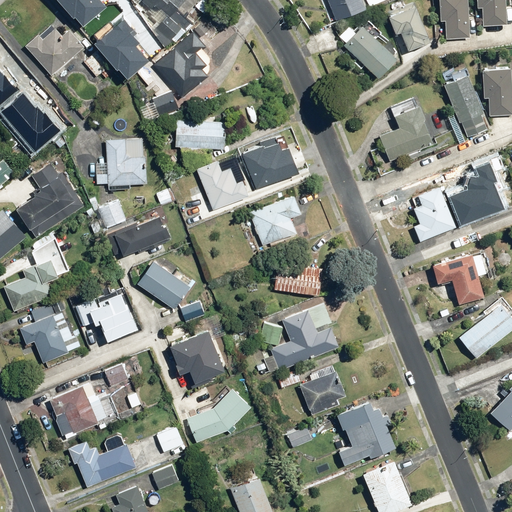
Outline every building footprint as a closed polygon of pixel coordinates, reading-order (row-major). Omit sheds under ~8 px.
[(94,33),(111,11),(118,21),(131,12),(122,0),(63,0),(58,7),(94,33)] [(154,27),(173,42),(183,30),(167,16),(181,0),(130,0),(157,23),(154,27)] [(361,0),(324,0),(334,20),(364,7),(361,0)] [(443,39),(467,37),(463,0),(434,0),(436,20),(441,19),(443,39)] [(505,24),(502,0),(472,0),(473,7),(478,7),(480,26),(505,24)] [(425,34),(412,1),(383,12),(391,33),(395,31),(403,50),(420,43),(417,37),(425,34)] [(200,21),(192,28),(199,37),(207,30),(200,21)] [(34,33),(21,44),(49,75),(53,72),(57,76),(65,69),(61,65),(82,46),(66,28),(59,34),(50,24),(37,36),(34,33)] [(359,25),(340,45),(374,78),(393,58),(359,25)] [(190,29),(150,64),(179,98),(206,75),(209,69),(207,63),(209,61),(208,58),(201,50),(205,47),(190,29)] [(113,31),(100,30),(99,42),(112,43),(113,31)] [(131,40),(124,35),(110,52),(113,54),(106,62),(110,65),(114,61),(122,67),(136,48),(129,43),(131,40)] [(111,71),(94,51),(82,61),(95,77),(99,73),(104,78),(111,71)] [(511,115),(511,76),(511,68),(481,71),(484,98),(489,98),(491,118),(511,115)] [(0,103),(1,104),(16,91),(0,71),(0,103)] [(463,74),(439,84),(463,138),(487,127),(463,74)] [(169,91),(150,98),(157,118),(176,110),(169,91)] [(23,94),(1,112),(35,152),(60,132),(39,106),(35,109),(23,94)] [(430,143),(412,97),(387,106),(395,126),(376,134),(386,160),(430,143)] [(223,119),(173,118),(172,147),(188,147),(206,147),(222,148),(223,119)] [(263,147),(242,155),(256,189),(298,173),(289,149),(282,152),(276,137),(261,142),(263,147)] [(128,184),(145,183),(143,138),(103,139),(104,161),(94,161),(95,185),(110,184),(110,188),(129,187),(128,184)] [(10,206),(31,238),(82,205),(52,159),(28,174),(38,189),(10,206)] [(210,210),(215,220),(231,212),(229,206),(249,197),(242,181),(237,184),(230,168),(222,171),(217,161),(196,170),(212,209),(210,210)] [(450,197),(461,225),(504,209),(493,181),(497,180),(490,164),(477,169),(480,175),(478,178),(471,177),(469,190),(450,197)] [(166,184),(152,190),(158,205),(172,199),(166,184)] [(453,227),(436,185),(413,194),(416,204),(409,207),(415,222),(409,224),(416,241),(453,227)] [(301,214),(294,196),(251,212),(264,247),(297,234),(290,218),(301,214)] [(117,199),(95,207),(103,228),(125,220),(117,199)] [(0,258),(25,237),(2,211),(0,212),(0,258)] [(158,214),(104,234),(113,256),(166,236),(158,214)] [(20,275),(0,284),(0,285),(11,310),(36,299),(34,297),(50,289),(46,280),(65,271),(50,238),(25,249),(31,263),(17,269),(20,275)] [(481,249),(427,264),(432,283),(447,279),(454,304),(481,296),(475,274),(487,271),(481,249)] [(150,259),(133,283),(171,309),(188,286),(150,259)] [(318,268),(273,262),(269,289),(314,295),(318,268)] [(114,288),(72,305),(81,327),(92,322),(100,341),(131,328),(114,288)] [(199,299),(178,307),(183,321),(204,314),(199,299)] [(511,320),(497,302),(454,336),(472,358),(511,326),(511,320)] [(322,303),(306,309),(314,329),(330,322),(322,303)] [(57,308),(16,326),(23,344),(31,341),(41,363),(80,346),(74,332),(69,335),(57,308)] [(268,373),(336,346),(327,325),(314,331),(304,308),(279,318),(288,340),(268,348),(271,354),(262,358),(268,373)] [(280,327),(262,322),(258,339),(277,343),(280,327)] [(219,370),(202,328),(163,344),(171,363),(170,364),(174,373),(182,370),(190,388),(211,379),(209,374),(219,370)] [(121,362),(102,370),(109,386),(128,378),(121,362)] [(295,368),(276,375),(280,387),(300,380),(295,368)] [(333,369),(296,383),(308,415),(337,404),(335,398),(343,395),(333,369)] [(511,379),(484,410),(506,431),(511,424),(511,379)] [(79,384),(45,398),(62,438),(106,420),(92,387),(82,391),(79,384)] [(229,387),(212,405),(183,417),(193,442),(225,429),(248,404),(229,387)] [(366,458),(392,447),(383,424),(388,422),(385,414),(380,417),(372,398),(331,414),(337,429),(340,428),(347,444),(334,449),(340,465),(365,454),(366,458)] [(174,426),(154,434),(161,452),(181,443),(174,426)] [(305,426),(285,433),(290,446),(310,439),(305,426)] [(83,486),(134,467),(125,441),(95,452),(92,445),(87,447),(84,439),(64,447),(70,463),(74,462),(83,486)] [(390,459),(357,473),(374,511),(390,511),(410,503),(390,459)] [(171,464),(149,473),(156,489),(177,481),(171,464)] [(269,511),(254,474),(226,486),(236,511),(269,511)] [(146,511),(134,484),(112,493),(116,502),(107,506),(109,511),(146,511)]
